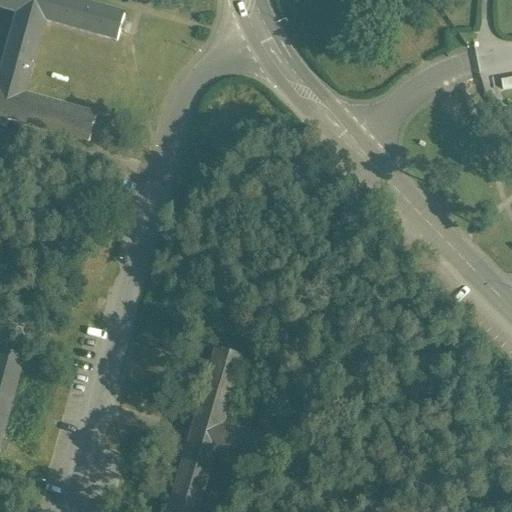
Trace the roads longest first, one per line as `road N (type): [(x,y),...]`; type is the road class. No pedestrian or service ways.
road 1 (residential): [(69,511),(184,98),(204,71),(265,38)]
road 2 (tertiary): [(265,38),(308,98),(511,310)]
